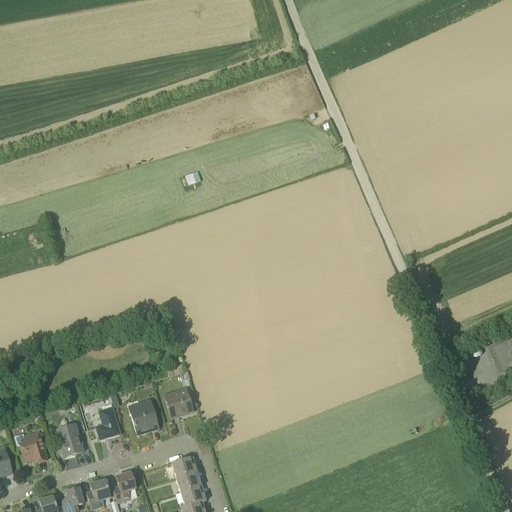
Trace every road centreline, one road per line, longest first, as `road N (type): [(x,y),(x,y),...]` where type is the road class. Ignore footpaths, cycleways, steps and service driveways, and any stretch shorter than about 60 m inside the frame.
road 1 (unclassified): [(506,511),(287,0)]
road 2 (residential): [(219,511),(199,451),(184,445),(0,501)]
